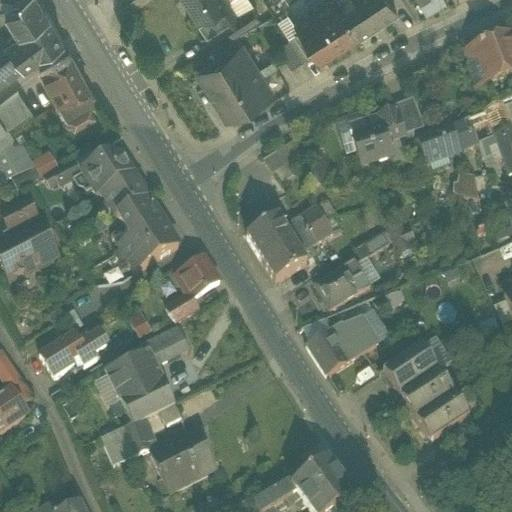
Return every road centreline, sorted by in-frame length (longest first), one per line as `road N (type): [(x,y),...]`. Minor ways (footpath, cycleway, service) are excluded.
road 1 (tertiary): [(388,511),(176,182)]
road 2 (residential): [(176,182),(341,86),(511,1)]
road 3 (residential): [(0,333),(64,438),(93,511)]
road 4 (tertiary): [(176,182),(83,33)]
